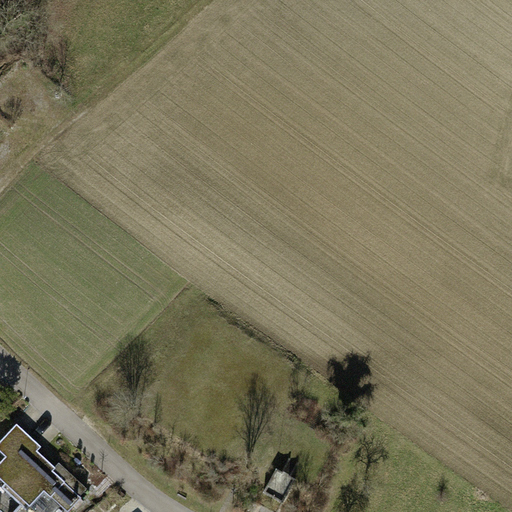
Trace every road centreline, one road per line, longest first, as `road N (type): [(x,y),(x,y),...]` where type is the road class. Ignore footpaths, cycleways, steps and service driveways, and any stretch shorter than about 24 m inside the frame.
road 1 (track): [(0,191),(206,0)]
road 2 (residential): [(174,511),(0,353)]
